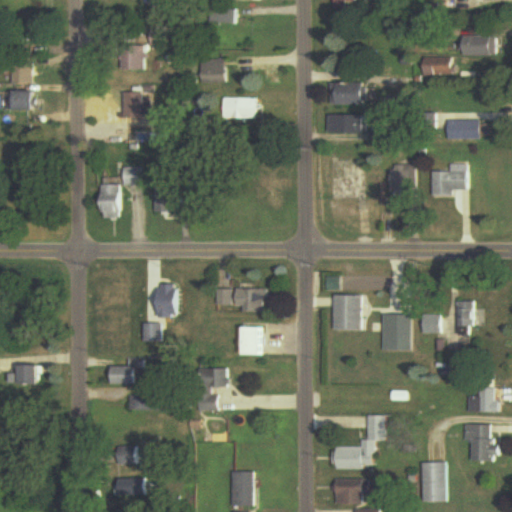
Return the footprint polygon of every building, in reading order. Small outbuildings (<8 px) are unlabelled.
[(503,37),(471,37),(471,57),(503,57),(503,37)] [(127,71),(152,71),(152,42),(127,42),(127,71)] [(429,78),(459,78),(459,59),(429,59),(429,78)] [(207,84),(230,84),(230,61),(207,61),(207,84)] [(41,84),(41,64),(20,64),(20,84),(41,84)] [(335,106),(371,107),(372,85),(336,85),(335,106)] [(42,93),(21,93),(21,110),(42,110),(42,93)] [(150,94),(130,94),(130,120),(150,120),(150,94)] [(260,100),(228,100),(228,120),(260,120),(260,100)] [(369,116),(333,116),(333,136),(369,136),(369,116)] [(490,141),(490,121),(451,121),(451,141),(490,141)] [(418,196),(418,166),(393,166),(393,196),(418,196)] [(454,173),(435,173),(435,192),(471,192),(471,167),(454,167),(454,173)] [(146,169),(128,169),(128,187),(146,187),(146,169)] [(285,215),(285,184),(267,184),(267,215),(285,215)] [(108,218),(127,218),(127,186),(108,186),(108,218)] [(160,214),(179,214),(179,187),(160,187),(160,214)] [(184,319),(184,286),(163,286),(163,319),(184,319)] [(273,314),(273,290),(243,290),(243,314),(273,314)] [(222,307),(235,307),(235,291),(222,291),(222,307)] [(339,296),(339,333),(368,333),(368,296),(339,296)] [(475,336),(475,327),(481,327),(481,303),(462,303),(462,336),(475,336)] [(388,351),(416,351),(416,316),(388,316),(388,351)] [(427,334),(446,334),(446,316),(427,316),(427,334)] [(166,325),(148,325),(148,343),(166,343),(166,325)] [(269,356),(269,328),(247,328),(247,356),(269,356)] [(116,386),(141,386),(141,369),(148,369),(148,361),(133,361),(133,368),(116,368),(116,386)] [(26,384),(46,385),(46,366),(26,365),(26,384)] [(212,387),(233,387),(233,370),(212,370),(212,387)] [(133,395),(133,412),(170,412),(170,395),(133,395)] [(224,412),(224,396),(204,396),(204,412),(224,412)] [(366,449),(341,448),(340,470),(378,470),(378,443),(390,443),(391,416),(372,416),(372,440),(366,440),(366,449)] [(468,442),(476,442),(476,462),(503,462),(503,441),(495,441),(495,426),(468,426),(468,442)] [(129,461),(142,463),(144,454),(131,451),(129,461)] [(451,503),(451,463),(427,463),(427,503),(451,503)] [(237,508),(259,508),(259,473),(237,473),(237,508)] [(152,480),(124,480),(124,499),(152,499),(152,480)] [(341,505),(372,505),(372,481),(341,481),(341,505)]
